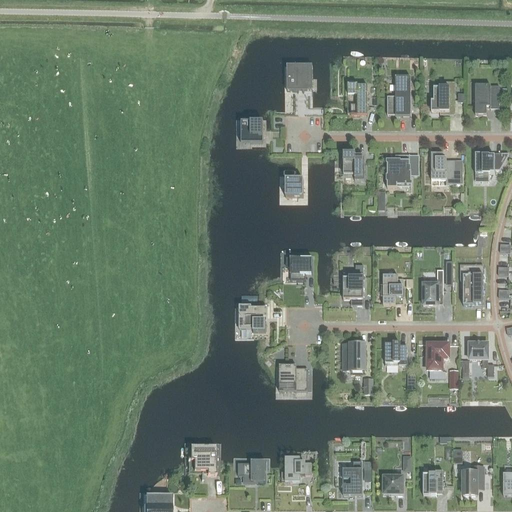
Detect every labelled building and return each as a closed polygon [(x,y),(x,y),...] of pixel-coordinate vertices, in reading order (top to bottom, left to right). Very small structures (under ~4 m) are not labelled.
[(287,68),(287,93),(312,93),(312,68),(287,68)] [(387,99),(387,117),(395,117),(395,119),(411,119),(411,117),(411,99),(411,79),(395,79),(395,99),(387,99)] [(455,117),(455,84),(446,84),(446,90),(434,90),(434,103),(431,103),(431,114),(440,114),(440,117),(455,117)] [(347,86),(347,117),(367,117),(367,87),(358,87),(358,86),(347,86)] [(491,87),(475,87),(475,117),(487,117),(487,112),(491,112),(491,111),(499,111),(499,88),(491,88),(491,87)] [(263,146),(263,143),(263,124),(242,124),(242,142),(251,142),(251,146),(263,146)] [(343,177),(355,177),(355,183),(364,183),(364,160),(363,160),(363,158),(356,158),(356,156),(343,156),(343,162),(343,177)] [(455,173),(455,163),(447,163),(447,161),(443,161),(443,156),(431,156),(432,182),(447,182),(447,186),(455,186),(462,186),(462,173),(455,173)] [(475,156),(475,176),(495,176),(495,172),(500,172),(508,156),(509,156),(501,156),(501,159),(489,159),(489,156),(475,156)] [(418,158),(410,158),(410,157),(409,157),(395,157),(395,163),(387,163),(387,190),(397,190),(397,189),(410,189),(410,194),(411,194),(411,174),(418,174),(418,158)] [(286,199),(303,199),(303,181),(286,181),(286,199)] [(312,274),(312,276),(312,260),(301,260),(291,260),(287,260),(286,269),(291,269),(291,283),(305,283),(305,274),(312,274)] [(351,302),(351,307),(352,307),(352,308),(363,308),(363,268),(356,268),(356,276),(343,276),(343,302),(351,302)] [(463,284),(463,308),(483,308),(483,268),(460,268),(460,284),(463,284)] [(423,307),(423,308),(435,308),(438,308),(437,302),(437,293),(443,293),(443,277),(437,277),(437,286),(423,286),(423,287),(423,307)] [(383,308),(403,308),(403,281),(398,281),(398,278),(383,278),(383,308)] [(267,310),(251,310),(251,308),(239,308),(239,332),(253,332),(253,334),(265,334),(265,322),(262,322),(262,319),(267,319),(267,310)] [(365,374),(365,363),(365,346),(349,346),(349,374),(365,374)] [(407,368),(407,349),(400,349),(400,346),(394,346),(385,346),(385,366),(399,366),(399,368),(407,368)] [(443,374),(443,361),(449,361),(449,346),(448,346),(448,348),(439,348),(439,346),(427,346),(427,365),(426,365),(426,367),(427,367),(427,368),(433,374),(443,374)] [(488,346),(469,346),(469,362),(482,362),(482,371),(488,371),(487,379),(494,379),(494,367),(488,367),(488,362),(488,346)] [(307,393),(307,371),(296,370),(296,368),(279,368),(279,394),(296,394),(296,393),(307,393)] [(450,372),(450,385),(458,385),(458,372),(450,372)] [(370,398),(371,382),(361,381),(361,398),(370,398)] [(203,482),(203,473),(207,473),(207,477),(216,477),(216,448),(190,448),(190,462),(188,462),(188,464),(190,464),(190,463),(194,463),(194,473),(201,473),(201,482),(203,482)] [(455,465),(464,465),(464,451),(455,452),(455,465)] [(285,460),(285,485),(292,485),(292,484),(300,484),(300,478),(312,478),(312,465),(302,465),(300,465),(300,460),(285,460)] [(251,466),(238,466),(238,478),(244,478),(244,485),(255,485),(255,484),(265,484),(265,463),(251,463),(251,466)] [(343,472),(343,481),(351,481),(351,487),(343,487),(343,498),(362,498),(362,472),(362,464),(353,464),(353,472),(343,472)] [(463,476),(463,498),(477,498),(477,491),(483,491),(483,484),(483,469),(472,470),(472,476),(467,476),(463,476)] [(435,477),(423,477),(423,498),(431,498),(436,498),(436,495),(443,495),(443,474),(436,474),(435,477)] [(511,475),(503,476),(503,498),(511,497),(511,475)] [(391,498),(403,498),(403,479),(395,479),(395,476),(385,476),(385,479),(383,479),(383,497),(391,497),(391,498)] [(147,498),(147,508),(149,508),(148,511),(170,511),(170,498),(147,498)]
